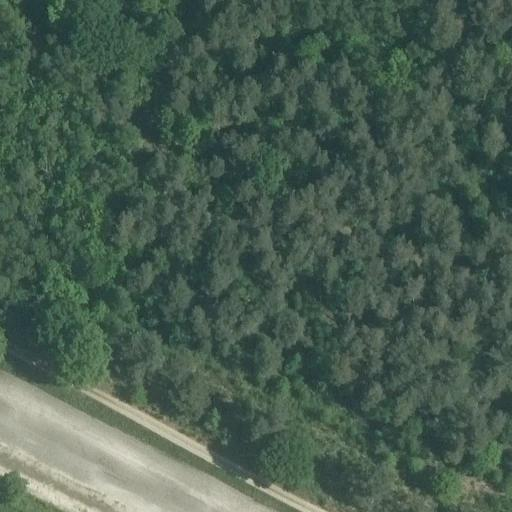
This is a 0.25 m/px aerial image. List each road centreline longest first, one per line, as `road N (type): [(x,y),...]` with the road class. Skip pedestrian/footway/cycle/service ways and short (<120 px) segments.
road 1 (track): [(136,127),(511,293)]
road 2 (track): [(320,511),(43,365)]
road 3 (track): [(0,15),(136,127)]
road 4 (track): [(136,127),(189,0)]
